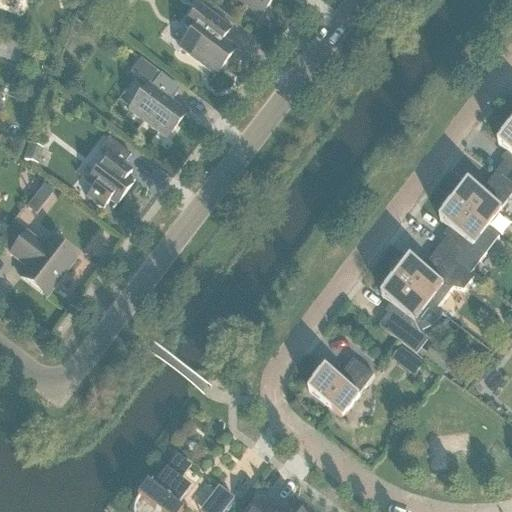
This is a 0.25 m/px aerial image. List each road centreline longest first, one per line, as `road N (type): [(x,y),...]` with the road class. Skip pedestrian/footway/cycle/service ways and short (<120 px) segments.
road 1 (residential): [(511,62),(273,375),(270,404),(282,427),(378,498),(410,511)]
road 2 (unclassified): [(56,387),(71,381),(117,323),(359,0)]
